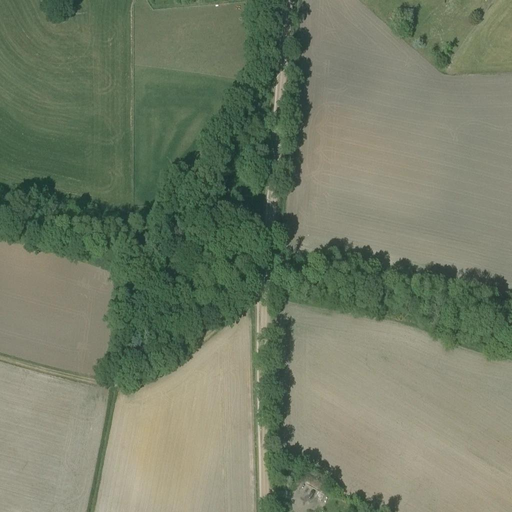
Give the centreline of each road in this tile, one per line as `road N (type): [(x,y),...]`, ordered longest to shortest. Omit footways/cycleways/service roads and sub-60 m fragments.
road 1 (track): [(287,0),(262,324),(266,511)]
road 2 (track): [(0,358),(82,381),(137,381),(258,299)]
